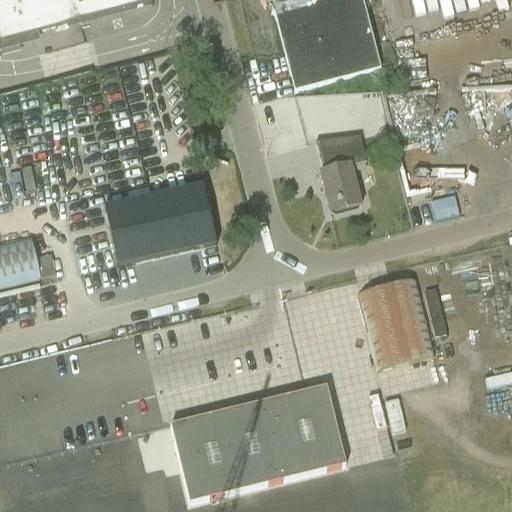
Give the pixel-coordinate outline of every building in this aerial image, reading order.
[(0,0),(0,45),(78,25),(112,17),(152,6),(150,0),(0,0)] [(268,0),(294,96),(310,92),(380,74),(374,47),(361,0),(268,0)] [(406,205),(434,198),(454,193),(431,95),(383,97),(406,205)] [(315,145),(323,175),(319,177),(329,217),(337,215),(360,209),(350,169),(365,165),(359,139),(315,145)] [(103,210),(116,271),(138,266),(159,262),(215,250),(215,249),(203,190),(103,210)] [(0,291),(55,278),(51,259),(35,262),(30,240),(0,247),(0,291)] [(416,284),(357,298),(376,375),(435,361),(416,284)] [(122,321),(0,372),(0,511),(18,511),(19,508),(20,511),(25,511),(30,490),(37,508),(40,492),(53,487),(63,511),(67,511),(68,511),(69,511),(73,511),(75,506),(111,490),(113,482),(113,483),(119,448),(133,479),(143,421),(135,419),(137,406),(120,403),(145,392),(145,390),(119,385),(121,376),(112,375),(122,321)] [(345,470),(326,391),(169,429),(155,433),(166,479),(181,475),(189,508),(345,470)]
